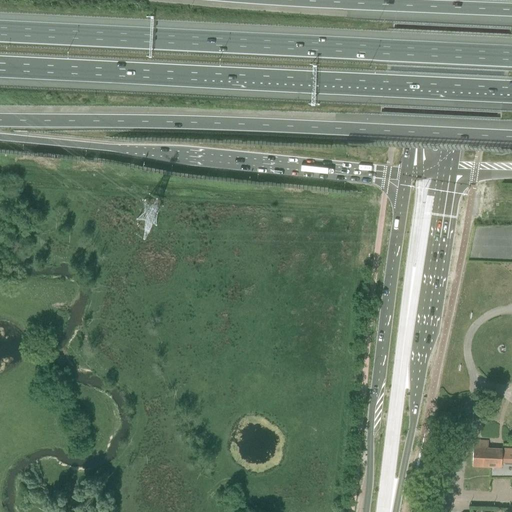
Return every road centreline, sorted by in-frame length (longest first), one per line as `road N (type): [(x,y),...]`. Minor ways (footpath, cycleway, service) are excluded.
road 1 (motorway): [(511,57),(0,31)]
road 2 (motorway): [(0,66),(511,91)]
road 3 (trunk): [(0,120),(511,136)]
road 4 (trunk): [(0,136),(405,176)]
road 5 (secondary): [(395,511),(452,173)]
road 6 (secondary): [(405,176),(365,511)]
road 7 (trunk): [(511,10),(285,0)]
road 8 (secondary): [(436,0),(405,176)]
road 9 (secondary): [(452,173),(482,0)]
